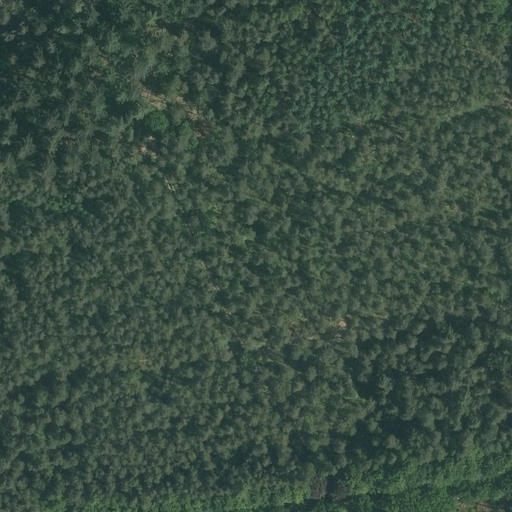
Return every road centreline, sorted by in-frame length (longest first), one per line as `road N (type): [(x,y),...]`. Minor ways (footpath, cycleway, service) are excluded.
road 1 (track): [(246,348),(146,123),(153,79),(209,0)]
road 2 (primary): [(195,511),(511,469)]
road 3 (track): [(246,348),(511,313)]
road 4 (track): [(0,380),(246,348)]
road 5 (track): [(327,494),(324,471),(246,348)]
